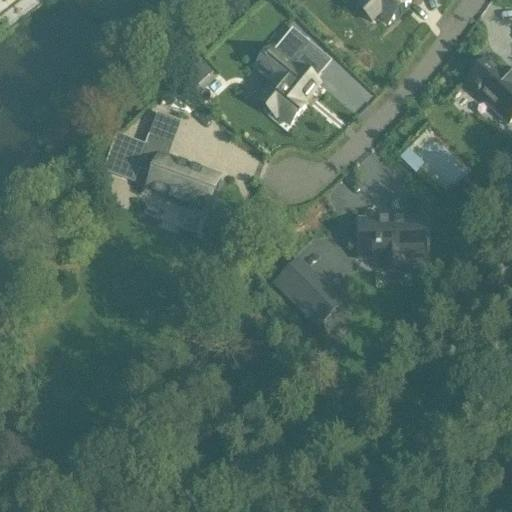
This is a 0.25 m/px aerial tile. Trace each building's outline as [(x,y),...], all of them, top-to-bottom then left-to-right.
[(360,0),(365,5),(358,12),(371,25),(379,17),(389,27),(411,4),(407,0),(360,0)] [(273,52),(257,70),(274,84),(257,104),(275,119),(278,117),(291,127),(306,109),(302,106),(319,86),(316,83),(324,73),(303,56),(311,46),(294,32),(275,54),(273,52)] [(488,62),(466,85),(476,94),(476,95),(479,97),(509,126),(511,122),(511,80),(504,74),(503,75),(488,62)] [(149,141),(138,172),(154,177),(148,194),(168,202),(170,198),(188,205),(187,209),(208,216),(221,181),(202,174),(202,173),(201,172),(200,173),(193,171),(194,170),(193,169),(192,170),(188,169),(188,167),(187,167),(187,168),(180,166),(180,165),(179,164),(179,165),(168,161),(161,159),(165,147),(149,141)] [(424,221),(359,223),(360,261),(381,260),(381,272),(405,272),(405,260),(425,259),(424,221)] [(298,264),(273,288),(317,332),(342,308),(298,264)]
